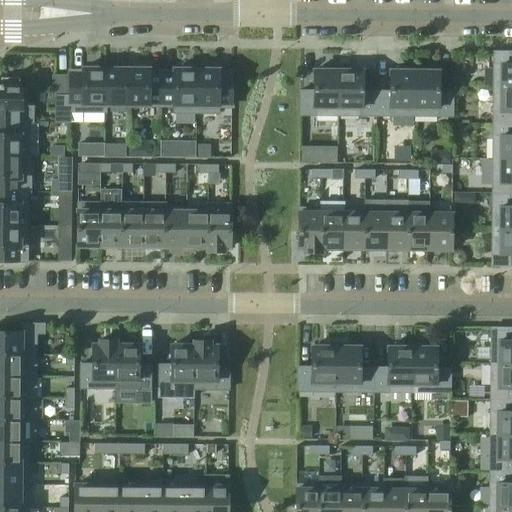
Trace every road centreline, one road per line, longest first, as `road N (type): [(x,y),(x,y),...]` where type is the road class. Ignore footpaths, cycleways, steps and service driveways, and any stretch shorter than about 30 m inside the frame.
road 1 (residential): [(0,299),(511,304)]
road 2 (residential): [(511,17),(259,15)]
road 3 (residential): [(259,15),(80,15)]
